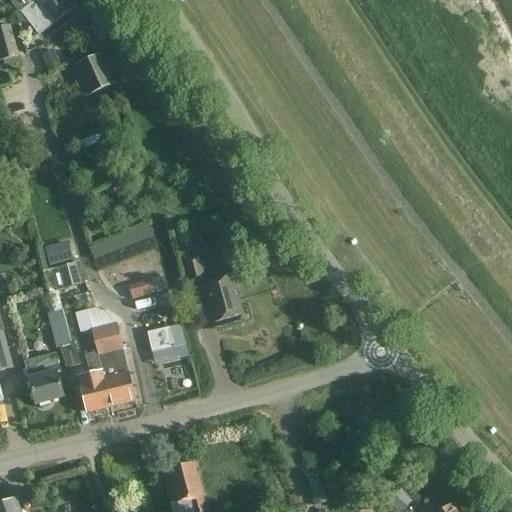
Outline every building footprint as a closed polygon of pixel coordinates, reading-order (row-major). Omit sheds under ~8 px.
[(10,0),(20,14),(38,0),(10,0)] [(44,7),(28,19),(40,36),(57,23),(71,12),(62,0),(38,0),(39,0),(44,7)] [(0,46),(16,43),(11,26),(0,28),(0,46)] [(16,43),(0,46),(0,57),(1,62),(5,61),(7,67),(17,64),(16,59),(20,58),(16,43)] [(50,73),(62,68),(54,51),(42,56),(50,73)] [(88,96),(116,85),(103,54),(75,66),(88,96)] [(13,125),(18,141),(28,138),(23,122),(13,125)] [(68,243),(45,249),(50,267),(73,261),(68,243)] [(192,285),(205,281),(198,257),(185,260),(192,285)] [(58,268),(64,290),(82,285),(76,263),(58,268)] [(215,323),(242,316),(231,278),(204,285),(215,323)] [(62,349),(67,369),(81,366),(75,344),(73,344),(64,310),(63,310),(59,295),(50,297),(54,313),(48,315),(57,350),(62,349)] [(169,295),(160,296),(163,318),(171,317),(169,295)] [(0,372),(14,369),(0,314),(0,372)] [(94,331),(100,352),(103,365),(113,408),(136,402),(129,374),(127,375),(121,350),(123,350),(117,325),(94,331)] [(150,331),(155,352),(179,347),(174,325),(150,331)] [(100,352),(85,356),(90,376),(79,379),(87,414),(113,408),(103,365),(100,352)] [(63,399),(56,375),(62,373),(57,354),(25,363),(29,380),(31,380),(38,405),(43,410),(50,408),(52,402),(63,399)] [(169,471),(177,502),(171,504),(172,511),(207,511),(204,497),(195,464),(169,471)] [(401,511),(412,501),(399,490),(387,503),(396,511),(401,511)] [(16,501),(0,506),(0,511),(22,511),(20,511),(16,501)]
